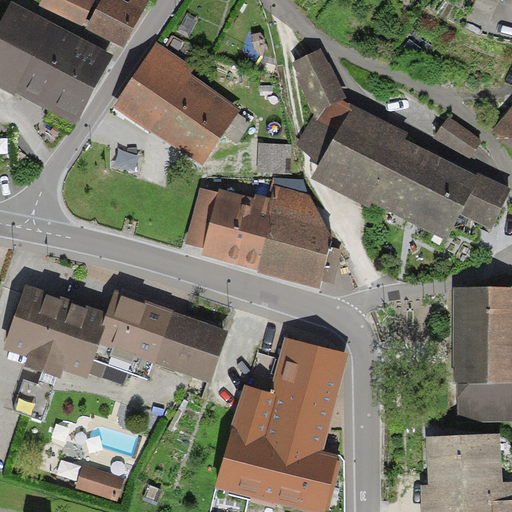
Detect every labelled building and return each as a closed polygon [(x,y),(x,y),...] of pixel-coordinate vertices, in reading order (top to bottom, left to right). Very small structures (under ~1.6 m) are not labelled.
[(83,0),(37,0),(35,4),(74,21),(83,0)] [(125,0),(124,3),(118,0),(97,0),(82,29),(118,48),(142,1),(139,0),(125,0)] [(0,88),(11,95),(48,24),(11,5),(0,26),(0,88)] [(48,24),(11,95),(73,127),(110,57),(48,24)] [(197,73),(156,46),(115,107),(204,165),(240,110),(193,79),(197,73)] [(347,99),(322,50),(294,65),(300,78),(298,79),(317,119),(298,144),(318,168),(312,181),(371,210),(373,205),(447,243),(462,218),(493,231),(511,192),(492,182),(478,175),(477,177),(452,164),(427,151),(406,140),(408,136),(344,102),(347,99)] [(511,115),(496,136),(511,148),(511,115)] [(484,142),(449,118),(431,143),(466,167),(484,142)] [(261,140),(261,170),(292,171),(292,140),(261,140)] [(305,182),(274,178),(269,200),(256,196),(255,200),(220,190),(219,195),(200,189),(186,246),(204,250),(202,257),(259,273),(259,277),(320,292),(323,279),(335,283),(342,251),(329,247),(332,236),(305,182)] [(511,289),(455,290),(454,387),(458,387),(511,386),(511,289)] [(94,363),(108,320),(22,292),(3,352),(27,360),(24,371),(61,383),(65,374),(89,382),(91,375),(94,363)] [(178,317),(116,297),(108,320),(94,363),(129,374),(147,380),(152,364),(209,383),(226,333),(178,317)] [(313,344),(285,336),(270,393),(243,386),(216,486),(313,511),(326,511),(342,455),(325,451),(349,354),(313,344)] [(94,363),(91,375),(125,387),(129,374),(94,363)] [(511,386),(458,387),(458,423),(511,422),(511,386)] [(505,438),(429,439),(429,490),(422,490),(422,511),(511,511),(511,481),(506,481),(505,438)] [(123,480),(82,469),(76,491),(117,502),(123,480)]
